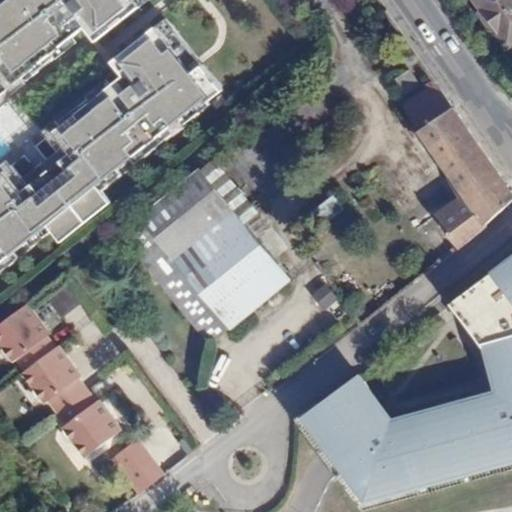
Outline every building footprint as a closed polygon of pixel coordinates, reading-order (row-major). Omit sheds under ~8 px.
[(151,9),(143,0),(19,0),(0,15),(0,77),(1,77),(23,100),(95,39),(104,52),(151,9)] [(511,0),(475,0),(508,50),(511,47),(511,0)] [(0,280),(238,94),(170,20),(116,64),(130,79),(50,136),(75,170),(33,204),(11,175),(0,184),(0,280)] [(492,167),(431,80),(401,101),(454,177),(453,178),(462,189),(492,167)] [(143,218),(234,327),(287,283),(243,229),(255,219),(209,163),(143,218)] [(446,216),(462,241),(488,221),(511,197),(511,195),(492,167),(462,189),(453,178),(449,181),(465,203),(446,216)] [(302,216),(308,225),(334,203),(329,196),(302,216)] [(334,203),(308,225),(310,228),(337,207),(334,203)] [(210,347),(234,327),(143,218),(118,238),(210,347)] [(366,369),(303,415),(366,497),(511,457),(511,253),(456,297),(488,337),(499,385),(399,412),(366,369)] [(60,318),(82,301),(68,284),(47,301),(60,318)] [(314,294),(324,309),(338,299),(328,284),(314,294)] [(0,338),(16,359),(22,355),(29,365),(57,343),(49,334),(54,331),(32,302),(0,326),(0,338)] [(61,340),(57,343),(29,365),(24,370),(59,412),(89,388),(81,377),(86,374),(61,340)] [(99,400),(89,388),(59,412),(68,422),(66,423),(90,455),(126,426),(102,398),(99,400)] [(113,459),(140,494),(164,475),(137,440),(113,459)]
